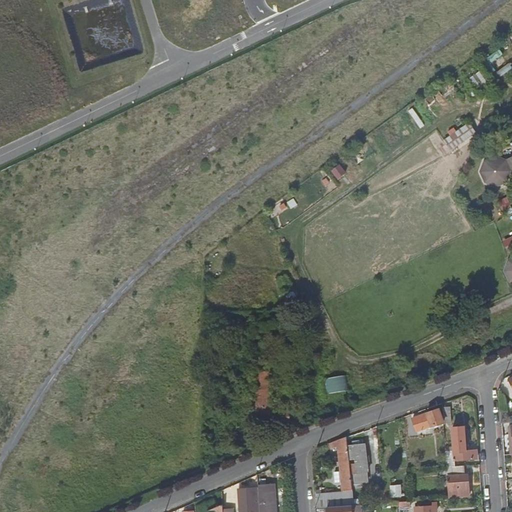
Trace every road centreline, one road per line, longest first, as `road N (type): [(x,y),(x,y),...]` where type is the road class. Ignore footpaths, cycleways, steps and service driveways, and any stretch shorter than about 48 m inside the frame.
road 1 (residential): [(481,370),(295,437)]
road 2 (residential): [(295,437),(142,511)]
road 3 (residential): [(492,511),(481,370)]
